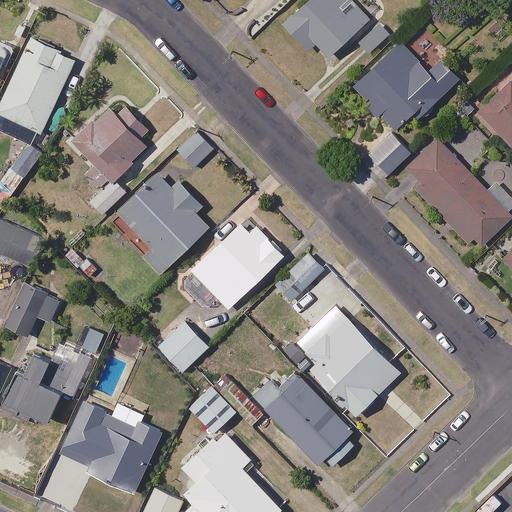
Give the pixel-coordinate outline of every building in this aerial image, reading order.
[(353,0),(311,0),(287,22),(312,49),(320,42),(332,56),(373,18),(360,4),(349,14),(344,8),(353,0)] [(392,33),(381,21),(360,40),(371,52),(392,33)] [(79,57),(35,36),(0,111),(0,127),(32,143),(38,129),(44,132),(79,57)] [(429,71),(399,41),(356,85),(401,128),(419,109),(425,114),(462,77),(442,57),(429,71)] [(511,79),(471,117),(494,142),(503,133),(511,142),(511,79)] [(80,187),(106,214),(131,191),(119,179),(161,139),(121,98),(75,142),(95,162),(83,173),(89,179),(80,187)] [(215,148),(199,131),(181,149),(198,165),(215,148)] [(511,216),(511,213),(441,137),(410,166),(425,182),(420,187),(471,241),(477,236),(483,244),(511,216)] [(415,151),(403,138),(375,165),(387,177),(415,151)] [(26,179),(11,169),(0,184),(0,186),(14,196),(26,179)] [(175,185),(162,172),(122,211),(156,246),(146,256),(163,273),(212,226),(198,211),(205,203),(181,179),(175,185)] [(47,236),(5,218),(0,216),(0,249),(35,264),(47,236)] [(287,253),(251,217),(185,284),(209,306),(220,295),(233,308),(287,253)] [(296,301),(330,269),(312,249),(277,280),(296,301)] [(30,273),(15,266),(0,298),(0,335),(6,323),(31,334),(52,291),(27,280),(30,273)] [(330,269),(296,301),(290,306),(310,328),(351,291),(330,269)] [(405,369),(352,315),(331,335),(312,353),(320,361),(314,366),(360,413),(405,369)] [(212,344),(187,318),(161,343),(187,369),(212,344)] [(38,412),(56,420),(68,394),(78,398),(86,380),(74,375),(79,362),(34,342),(5,409),(34,422),(38,412)] [(257,394),(323,463),(329,458),(335,464),(363,438),(300,372),(283,388),(273,378),(257,394)] [(218,431),(226,426),(242,410),(216,383),(193,405),(210,423),(218,431)] [(122,413),(87,397),(55,472),(74,480),(83,459),(93,463),(90,470),(142,492),(167,432),(122,413)] [(218,431),(210,423),(203,429),(208,434),(183,457),(180,454),(167,466),(200,501),(190,510),(191,511),(282,511),(287,508),(247,465),(255,458),(226,426),(218,431)] [(181,511),(187,500),(158,486),(145,511),(181,511)]
